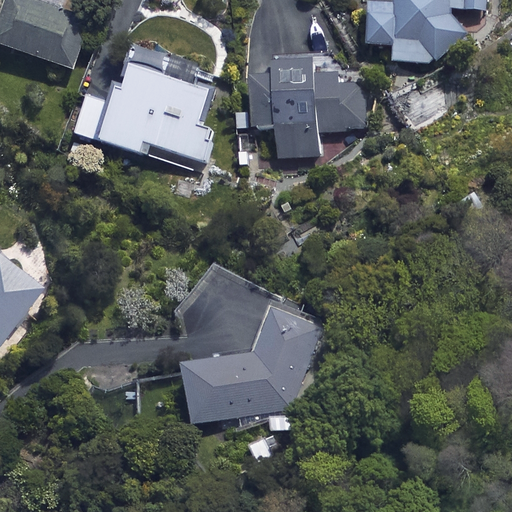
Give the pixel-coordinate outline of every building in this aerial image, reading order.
[(92,23),(24,0),(12,0),(0,35),(0,46),(75,73),(92,23)] [(397,0),(397,7),(370,6),(369,47),(396,48),(395,64),(463,67),(465,12),(492,13),(492,0),(397,0)] [(204,71),(135,49),(105,144),(152,159),(155,148),(207,165),(217,133),(203,129),(214,94),(198,89),(204,71)] [(314,63),(276,64),(276,80),(253,81),(254,130),(279,130),(280,162),(321,161),(321,134),(371,133),(370,88),(341,89),(341,77),(314,78),(314,63)] [(108,103),(90,98),(78,137),(96,142),(108,103)] [(24,280),(0,260),(0,349),(51,286),(31,270),(24,280)] [(311,353),(323,330),(275,306),(248,358),(186,367),(195,427),(272,415),(275,436),(298,433),(296,416),(298,402),(320,410),(337,362),(311,353)]
